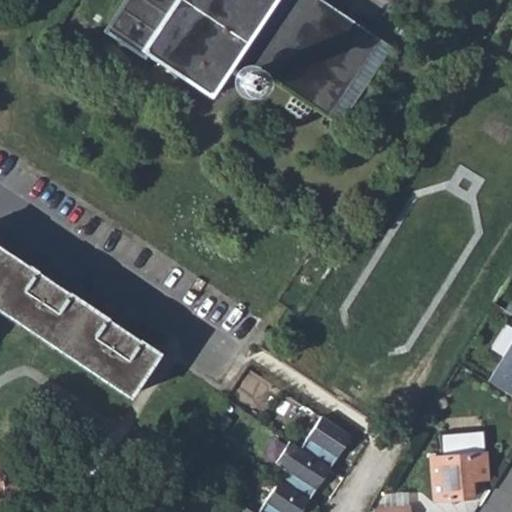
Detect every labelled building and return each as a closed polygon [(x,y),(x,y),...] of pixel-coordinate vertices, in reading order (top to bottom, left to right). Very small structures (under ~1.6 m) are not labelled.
[(409,56),(356,19),(368,0),(141,0),(118,34),(216,101),(245,62),(353,135),(409,56)] [(237,79),(237,80),(240,87),(245,89),(251,87),(254,83),(254,77),(247,72),(239,74),(237,79)] [(141,115),(137,120),(152,130),(155,125),(141,115)] [(0,312),(127,398),(155,357),(0,255),(0,312)] [(511,342),(489,379),(511,392),(511,342)] [(282,467),(256,511),(290,511),(295,505),(299,508),(312,485),(308,482),(314,471),(319,474),(332,452),(327,449),(333,437),(338,440),(344,430),(313,412),(294,444),(283,438),(270,461),(282,467)] [(438,436),(429,452),(432,501),(472,498),(471,481),(487,479),(484,433),(438,436)] [(333,437),(327,449),(332,452),(338,440),(333,437)] [(314,471),(308,482),(312,485),(319,474),(314,471)]
